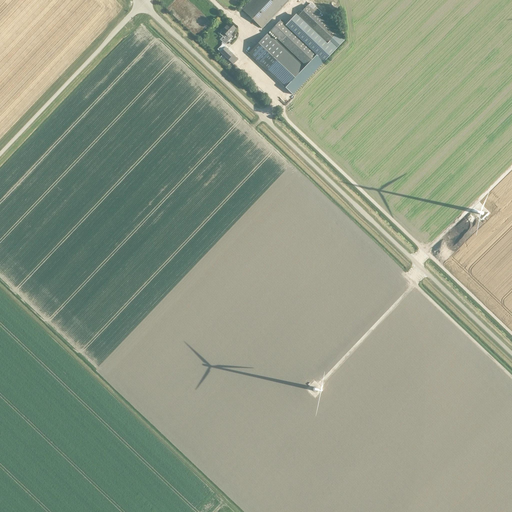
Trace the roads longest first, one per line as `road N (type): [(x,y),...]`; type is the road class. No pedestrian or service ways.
road 1 (unclassified): [(511,348),(144,0)]
road 2 (unclassified): [(0,153),(144,0)]
